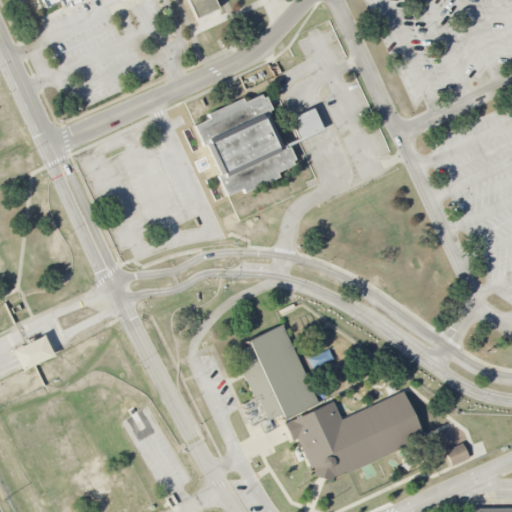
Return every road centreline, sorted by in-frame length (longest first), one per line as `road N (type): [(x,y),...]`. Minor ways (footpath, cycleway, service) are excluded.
road 1 (tertiary): [(511,379),(472,367),(357,285),(284,256),(207,254),(174,272),(115,286)]
road 2 (tertiary): [(124,304),(210,273),(279,276),(356,310),(464,386),(511,399)]
road 3 (residential): [(445,348),(474,305),(474,286),(453,260),(337,0)]
road 4 (residential): [(269,511),(192,347),(220,309),(251,291),(276,282),(325,293)]
road 5 (residential): [(51,146),(264,49),(307,0)]
road 6 (tertiary): [(124,304),(0,35)]
road 7 (residential): [(167,62),(181,36),(164,0),(21,1),(41,43)]
road 8 (residential): [(235,511),(124,304)]
road 9 (tertiary): [(0,362),(30,355),(124,304)]
road 10 (tertiary): [(115,286),(0,350)]
road 11 (residential): [(397,511),(511,458)]
road 12 (residential): [(399,133),(511,79)]
